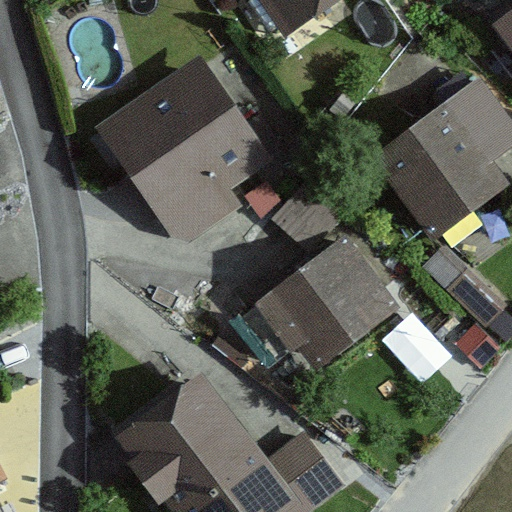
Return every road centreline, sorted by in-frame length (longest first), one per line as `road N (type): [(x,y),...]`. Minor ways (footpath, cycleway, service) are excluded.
road 1 (residential): [(61,511),(66,272),(56,197),(1,0)]
road 2 (residential): [(511,390),(417,511)]
